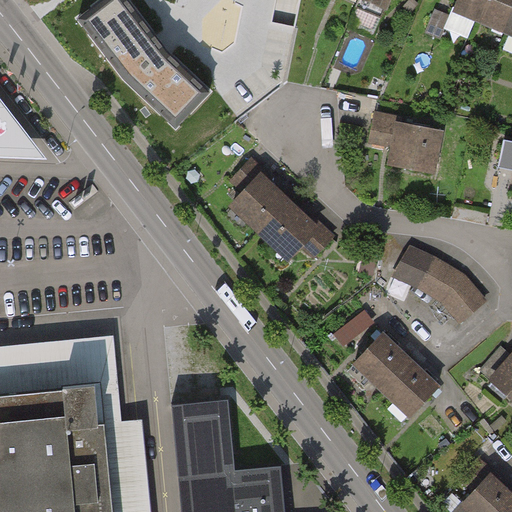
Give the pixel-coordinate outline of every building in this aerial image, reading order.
[(167,51),(128,0),(102,0),(93,7),(106,23),(91,34),(124,78),(162,114),(174,101),(189,115),(211,92),(167,51)] [(365,0),(386,9),(390,0),(365,0)] [(480,19),(487,0),(460,0),(457,9),(480,19)] [(511,0),(487,0),(480,19),(505,29),(511,12),(511,0)] [(511,12),(505,29),(511,32),(503,50),(511,53),(511,12)] [(0,149),(19,150),(19,134),(0,108),(0,149)] [(427,174),(433,131),(388,125),(389,120),(373,117),(369,144),(384,146),(381,167),(427,174)] [(511,147),(502,145),(496,172),(511,175),(511,147)] [(263,231),(289,203),(260,176),(263,173),(251,161),(234,180),(246,191),(234,204),(263,231)] [(289,203),(263,231),(292,257),(303,245),(314,256),(332,236),(321,225),(317,229),(289,203)] [(434,259),(409,248),(395,279),(418,288),(440,302),(458,321),(483,299),(460,274),(434,259)] [(383,388),(409,360),(382,335),(356,363),(383,388)] [(511,356),(502,347),(482,370),(511,396),(511,356)] [(411,414),(437,386),(409,360),(383,388),(411,414)] [(0,395),(0,511),(109,511),(101,427),(88,428),(84,387),(0,395)] [(237,486),(229,408),(174,413),(182,511),(283,511),(281,482),(237,486)] [(507,511),(511,507),(511,495),(492,477),(494,473),(479,460),(463,478),(476,492),(456,511),(507,511)]
